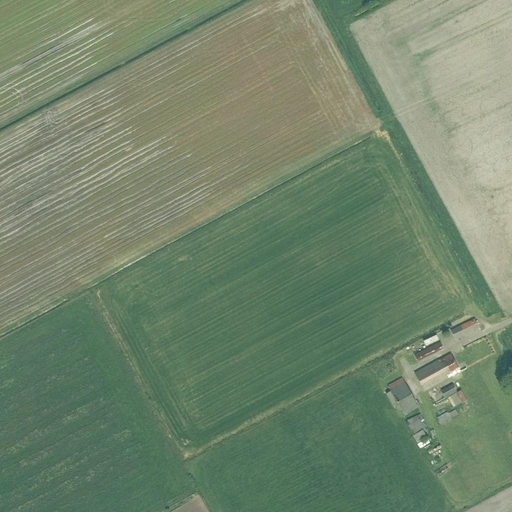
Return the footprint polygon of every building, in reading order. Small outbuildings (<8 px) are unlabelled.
[(450,331),(455,341),(479,329),(474,319),(450,331)] [(428,344),(440,338),(438,334),(426,340),(428,344)] [(417,362),(444,350),(440,343),(414,356),(417,362)] [(448,379),(460,372),(451,355),(415,375),(423,391),(447,378),(448,379)] [(387,386),(390,392),(386,395),(394,408),(398,406),(404,416),(419,408),(402,378),(387,386)] [(457,393),(453,385),(440,391),(444,399),(457,393)] [(419,441),(422,448),(432,445),(425,427),(427,426),(423,416),(410,421),(418,441),(419,441)]
